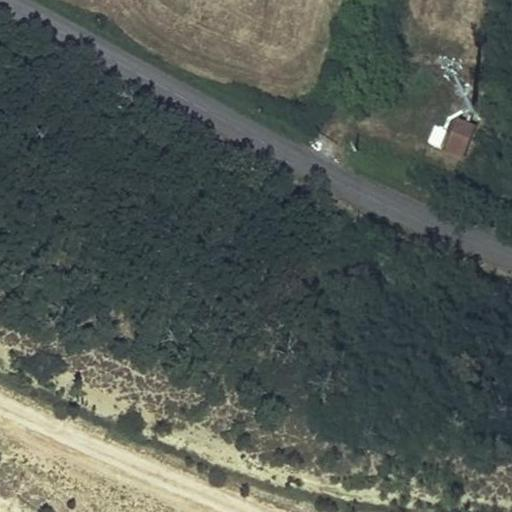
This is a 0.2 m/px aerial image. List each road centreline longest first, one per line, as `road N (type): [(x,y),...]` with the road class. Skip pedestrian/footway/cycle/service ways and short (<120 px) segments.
road 1 (tertiary): [(511,252),(440,231),(355,189),(5,0)]
road 2 (track): [(0,412),(239,511)]
road 3 (track): [(367,0),(319,170)]
